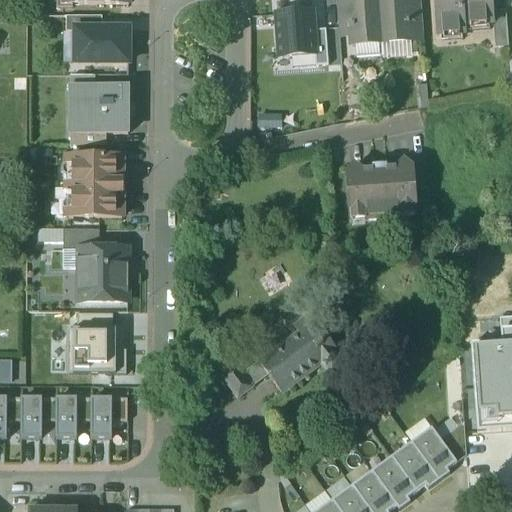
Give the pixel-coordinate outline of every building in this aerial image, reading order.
[(432,0),(436,39),(465,37),(465,29),(493,27),(494,26),(493,14),(491,0),(432,0)] [(408,1),(378,3),(381,46),(411,44),(411,34),(408,2),(408,1)] [(420,1),(408,2),(411,34),(422,34),(420,1)] [(378,3),(348,6),(351,39),(351,49),(381,46),(378,3)] [(348,6),(337,7),(339,40),(351,39),(348,6)] [(505,13),(493,14),(494,26),(493,27),(494,50),(508,49),(505,13)] [(311,16),(276,19),(280,59),(315,56),(313,34),(311,16)] [(101,19),(66,19),(66,35),(75,35),(75,33),(102,33),(101,19)] [(102,33),(75,33),(75,35),(75,66),(128,66),(128,33),(102,33)] [(313,34),(315,56),(316,67),(329,66),(327,33),(313,34)] [(22,54),(11,56),(11,67),(22,67),(22,54)] [(71,92),(93,92),(93,79),(70,80),(71,92)] [(106,136),(128,136),(128,91),(93,92),(71,92),(69,92),(69,137),(106,136)] [(106,149),(106,136),(70,137),(71,150),(106,149)] [(122,161),(67,161),(67,163),(69,163),(69,179),(67,179),(67,202),(69,202),(69,219),(67,219),(67,221),(122,221),(122,197),(123,197),(124,185),(122,185),(122,161)] [(396,173),(386,173),(386,169),(385,169),(373,170),(372,170),(372,174),(362,175),(354,168),(346,177),(350,225),(416,220),(416,216),(414,192),(413,172),(403,164),(396,173)] [(427,191),(414,192),(416,216),(429,215),(427,191)] [(99,233),(64,233),(64,254),(97,254),(99,254),(99,233)] [(97,254),(64,254),(64,272),(84,272),(84,304),(126,304),(127,254),(99,254),(97,254)] [(77,318),(77,333),(112,333),(112,318),(77,318)] [(299,336),(259,366),(268,379),(282,397),(321,368),(331,382),(347,370),(337,356),(309,318),(294,329),(299,336)] [(511,323),(502,324),(504,352),(511,351),(511,323)] [(91,377),(126,377),(126,354),(116,354),(116,333),(112,333),(77,333),(66,333),(66,354),(68,354),(68,375),(91,375),(91,377)] [(511,437),(511,351),(504,352),(474,354),(480,440),(511,437)] [(0,384),(12,385),(12,364),(0,364),(0,384)] [(259,366),(243,378),(252,390),(268,379),(259,366)] [(243,378),(236,369),(221,380),(238,401),(252,390),(243,378)] [(21,402),(7,402),(7,425),(20,425),(21,402)] [(42,403),(21,402),(20,425),(21,442),(41,442),(41,426),(42,403)] [(55,403),(42,403),(41,426),(55,426),(55,403)] [(76,403),(55,403),(55,426),(56,442),(76,443),(76,426),(76,403)] [(91,403),(76,403),(76,426),(90,426),(91,403)] [(111,403),(91,403),(90,426),(91,443),(111,443),(111,426),(111,403)] [(128,403),(111,403),(111,426),(127,426),(128,403)] [(464,426),(440,445),(456,467),(467,459),(464,426)] [(431,433),(412,447),(439,485),(449,477),(446,473),(456,467),(440,445),(431,433)] [(428,492),(439,485),(412,447),(392,461),(416,495),(425,489),(428,492)] [(407,502),(416,495),(392,461),(372,476),(397,510),(398,511),(403,511),(410,507),(407,502)] [(394,511),(397,510),(372,476),(353,489),(369,511),(394,511)] [(369,511),(353,489),(332,503),(338,511),(369,511)] [(338,511),(332,503),(320,511),(338,511)]
